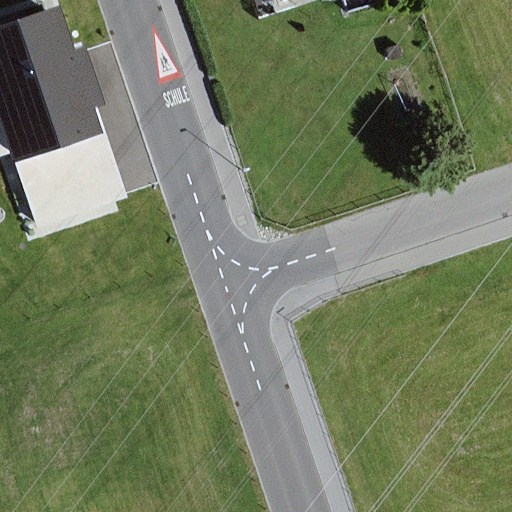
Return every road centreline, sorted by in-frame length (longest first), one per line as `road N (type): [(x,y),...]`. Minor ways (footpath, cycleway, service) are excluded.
road 1 (residential): [(229,279),(132,0)]
road 2 (residential): [(229,279),(277,271),(511,193)]
road 3 (residential): [(307,511),(229,279)]
